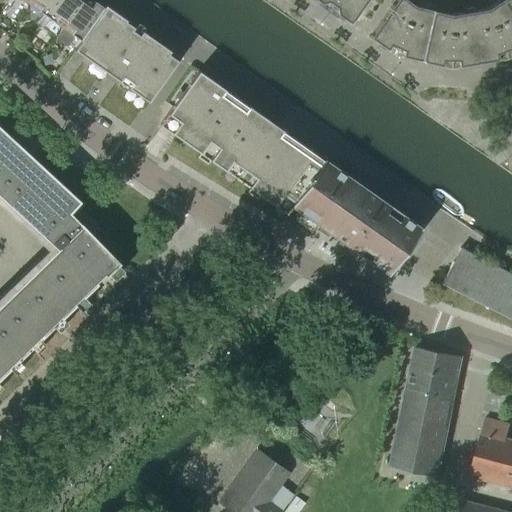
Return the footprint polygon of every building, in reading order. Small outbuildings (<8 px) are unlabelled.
[(29,0),(26,4),(42,15),(52,3),(53,0),(29,0)] [(53,0),(52,3),(42,15),(59,27),(78,0),(53,0)] [(88,0),(78,0),(59,27),(77,41),(89,23),(100,7),(91,1),(91,2),(88,0)] [(365,0),(318,0),(320,1),(323,0),(327,0),(336,6),(336,12),(350,21),(365,0)] [(511,0),(495,0),(488,5),(451,12),(414,4),(408,0),(394,0),(370,36),(390,50),(400,55),(440,64),(460,64),(499,56),(511,50),(511,0)] [(77,41),(72,49),(73,50),(91,62),(104,71),(116,80),(146,101),(177,56),(103,4),(100,7),(89,23),(77,41)] [(196,71),(158,124),(159,124),(160,125),(160,126),(175,136),(176,137),(286,214),(291,207),(317,225),(387,274),(421,227),(322,157),(322,158),(196,70),(196,71)] [(0,377),(9,368),(7,366),(15,359),(17,361),(31,347),(29,345),(36,338),(38,340),(53,326),(50,324),(58,316),(60,318),(74,305),(72,302),(80,295),(82,297),(96,283),(94,281),(102,274),(104,276),(118,262),(68,211),(71,208),(78,200),(42,167),(0,128),(0,377)] [(441,283),(511,319),(511,274),(459,248),(441,283)] [(314,335),(307,330),(300,338),(307,343),(314,335)] [(390,465),(437,475),(462,357),(414,348),(390,465)] [(470,476),(511,487),(511,438),(507,437),(510,424),(485,418),(470,476)] [(219,502),(233,511),(279,511),(293,493),(282,485),(290,474),(258,450),(219,502)] [(508,511),(463,500),(459,511),(508,511)]
